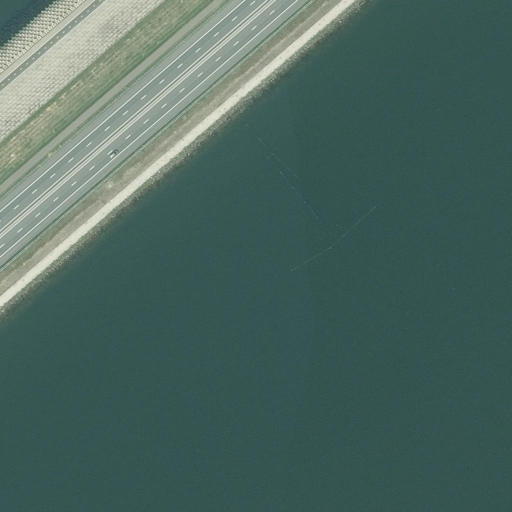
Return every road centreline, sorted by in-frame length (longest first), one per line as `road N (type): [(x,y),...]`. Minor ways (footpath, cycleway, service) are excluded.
road 1 (motorway): [(0,248),(287,0)]
road 2 (motorway): [(256,0),(0,222)]
